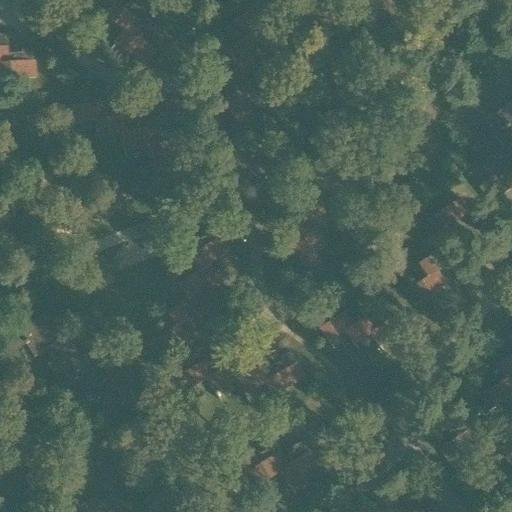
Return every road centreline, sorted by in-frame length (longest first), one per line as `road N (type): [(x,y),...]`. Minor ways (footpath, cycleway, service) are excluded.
road 1 (residential): [(450,0),(438,14),(395,164),(375,179),(243,162)]
road 2 (residential): [(243,162),(187,94),(106,77),(27,10)]
road 3 (residential): [(235,202),(0,278)]
road 4 (residential): [(511,235),(479,310),(402,408),(403,438)]
